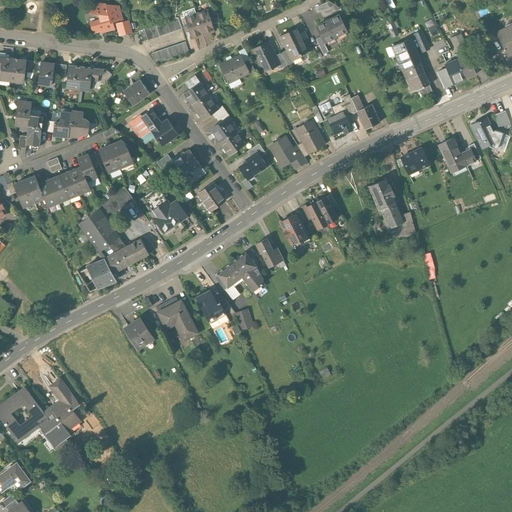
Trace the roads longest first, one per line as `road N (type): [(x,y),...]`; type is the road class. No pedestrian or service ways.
road 1 (residential): [(0,37),(128,55),(155,76),(253,214)]
road 2 (tertiary): [(0,369),(32,342),(169,272),(253,214)]
road 3 (tertiary): [(253,214),(368,149),(511,83)]
